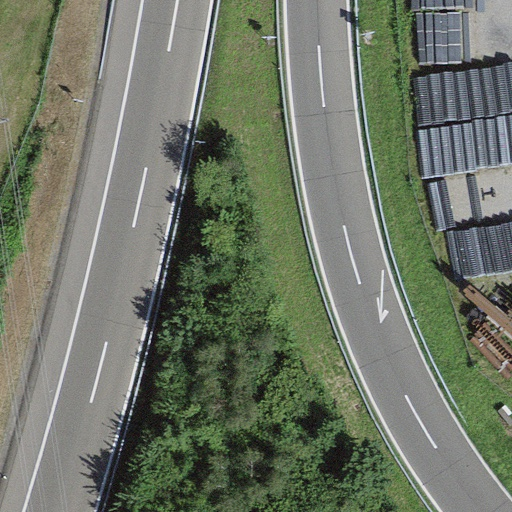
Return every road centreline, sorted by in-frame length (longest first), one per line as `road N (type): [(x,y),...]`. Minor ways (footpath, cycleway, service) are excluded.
road 1 (motorway): [(317,0),(327,136),(357,275),(406,398),(483,511)]
road 2 (motorway): [(176,0),(138,198),(59,511)]
